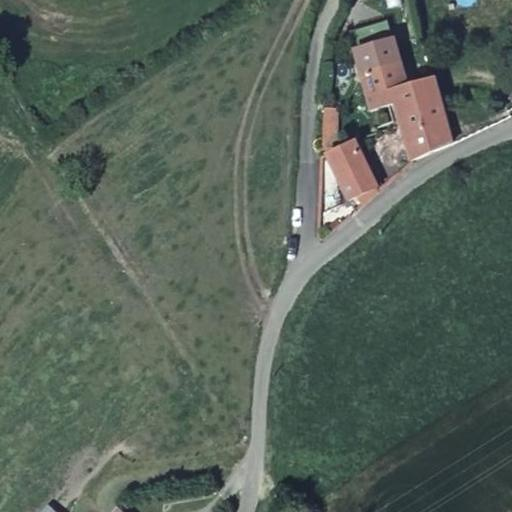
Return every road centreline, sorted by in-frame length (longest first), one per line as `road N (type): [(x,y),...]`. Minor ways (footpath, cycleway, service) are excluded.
road 1 (residential): [(311,265),(304,233),(307,121),(335,0)]
road 2 (unclassified): [(311,265),(280,304),(265,356),(249,511)]
road 3 (unclassified): [(511,132),(432,167),(311,265)]
